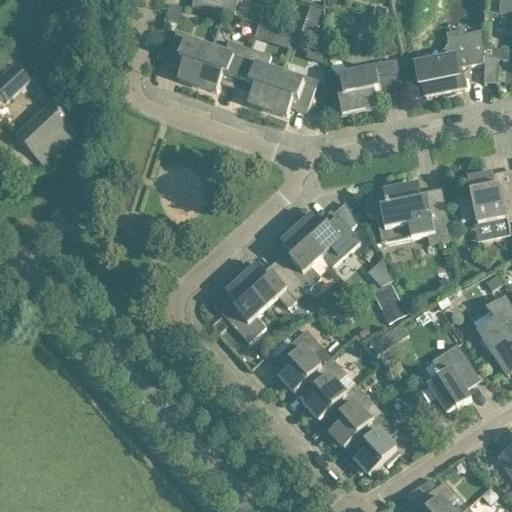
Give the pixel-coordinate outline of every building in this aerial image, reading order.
[(198,0),(197,13),(235,19),(238,0),(198,0)] [(388,16),(376,12),(369,40),(380,44),(388,16)] [(485,67),(485,61),(486,34),(466,38),(465,33),(447,37),(452,61),(416,68),(420,92),(424,91),(426,103),(466,95),(463,79),(460,80),(458,73),(485,67)] [(198,90),(211,54),(197,50),(199,43),(177,35),(167,65),(183,71),(179,83),(198,90)] [(238,90),(251,53),(229,46),(224,59),(211,54),(198,90),(217,96),(222,84),(238,90)] [(268,114),(281,79),(267,74),(272,60),(251,53),(238,90),(253,95),(249,108),(268,114)] [(499,62),(485,61),(485,67),(485,87),(498,88),(499,62)] [(345,101),(339,102),(343,120),(379,112),(377,101),(382,100),(379,82),(400,78),(397,64),(356,72),(357,77),(340,81),(345,101)] [(13,68),(0,80),(0,124),(0,123),(0,105),(3,103),(6,106),(28,85),(13,68)] [(295,84),(281,79),(268,114),(288,121),(292,109),(308,115),(319,85),(297,77),(295,84)] [(50,107),(14,140),(32,158),(67,126),(50,107)] [(472,199),(457,201),(462,225),(476,222),(477,229),(507,223),(507,227),(511,225),(511,190),(496,194),(493,175),(479,178),(480,181),(469,184),(472,199)] [(453,245),(443,197),(422,201),(420,190),(384,197),(385,201),(373,204),(371,204),(369,205),(368,207),(367,209),(366,209),(366,211),(366,213),(366,214),(366,215),(367,217),(367,218),(368,219),(370,220),(371,221),(373,221),(374,222),(377,221),(383,249),(435,238),(437,248),(453,245)] [(313,220),(298,234),(323,261),(334,251),(344,262),(361,247),(335,218),(322,230),(313,220)] [(312,271),(323,261),(298,234),(283,248),(291,257),(279,269),(305,297),(322,282),(312,271)] [(305,297),(279,269),(267,280),(258,270),(243,284),(268,312),(279,302),(288,313),(305,297)] [(498,281),(488,288),(493,296),(503,289),(498,281)] [(268,312),(243,284),(228,298),(236,308),(223,319),(250,348),(267,332),(257,322),(268,312)] [(374,298),(383,315),(401,306),(392,289),(374,298)] [(511,378),(511,314),(505,303),(489,313),(498,326),(481,337),(485,343),(482,346),(492,357),(494,356),(509,380),(511,378)] [(220,337),(227,330),(220,323),(213,330),(220,337)] [(290,393),(294,398),(295,398),(305,389),(304,389),(322,372),(312,361),(323,352),(307,335),(275,364),(276,364),(279,362),(290,374),(277,386),(287,396),(290,393)] [(371,348),(378,360),(389,353),(381,341),(371,348)] [(437,382),(428,388),(448,418),(457,412),(457,413),(472,404),(465,393),(480,383),(458,349),(433,365),(442,379),(440,380),(439,378),(436,380),(437,382)] [(347,400),(347,399),(337,389),(348,379),(332,362),(322,372),(304,389),(305,389),(315,401),(302,413),(312,424),(316,421),(320,426),(330,417),(329,416),(347,400)] [(373,407),(358,390),(357,389),(347,399),(347,400),(329,416),(330,417),(340,429),(327,441),(337,451),(341,448),(345,453),(355,444),(354,444),(372,427),(362,416),(373,407)] [(399,406),(407,415),(414,409),(406,400),(399,406)] [(398,434),(383,417),(382,417),(372,427),(354,444),(355,444),(365,456),(352,468),(362,479),(365,476),(370,481),(385,467),(388,471),(401,459),(387,444),(398,434)] [(511,454),(501,461),(511,478),(511,454)] [(449,511),(459,501),(446,487),(413,509),(416,511),(449,511)]
